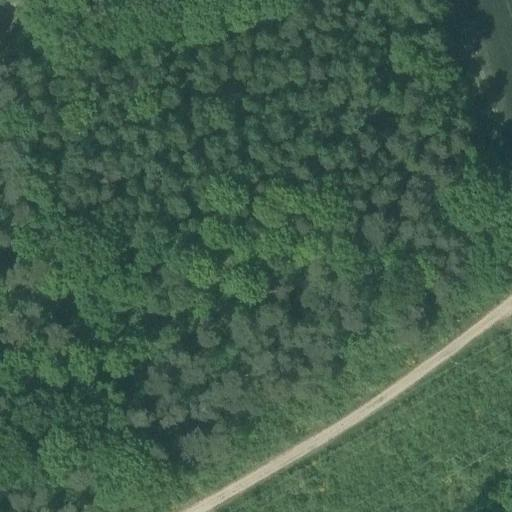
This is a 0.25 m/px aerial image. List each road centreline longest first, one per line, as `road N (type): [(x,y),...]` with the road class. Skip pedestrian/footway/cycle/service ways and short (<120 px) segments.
road 1 (track): [(204,511),(286,467),(511,296)]
road 2 (track): [(431,0),(478,120),(511,179)]
